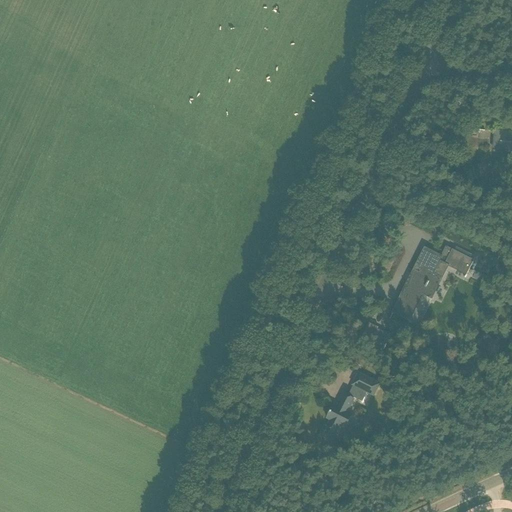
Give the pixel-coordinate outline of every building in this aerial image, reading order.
[(494,131),(492,150),(511,151),(511,133),(506,132),(497,132),(494,131)] [(445,263),(444,265),(466,276),(473,260),(446,246),(440,257),(424,249),(392,313),(409,321),(423,295),(432,299),(443,277),(434,272),(440,261),(445,263)] [(369,322),(359,342),(382,353),(386,344),(373,337),(378,328),(371,324),(371,323),(369,322)] [(353,386),(348,395),(362,402),(366,393),(374,396),(380,384),(358,372),(351,385),(353,386)] [(326,419),(330,420),(326,427),(337,432),(340,426),(345,428),(352,415),(347,412),(354,399),(343,394),(336,407),(333,405),(326,419)]
